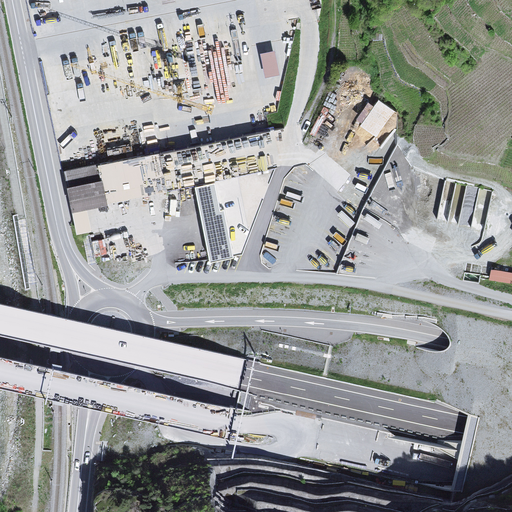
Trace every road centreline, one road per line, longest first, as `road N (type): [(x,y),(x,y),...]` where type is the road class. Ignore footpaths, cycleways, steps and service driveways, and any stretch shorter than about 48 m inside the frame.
road 1 (motorway): [(511,434),(0,322)]
road 2 (motorway): [(0,372),(511,483)]
road 3 (motorway): [(511,357),(347,326),(142,319)]
road 4 (secondary): [(91,303),(56,227),(12,0)]
road 5 (track): [(0,93),(25,287),(35,296),(40,334)]
road 6 (secondary): [(77,511),(99,364)]
road 7 (unclassified): [(252,273),(176,269),(126,302)]
